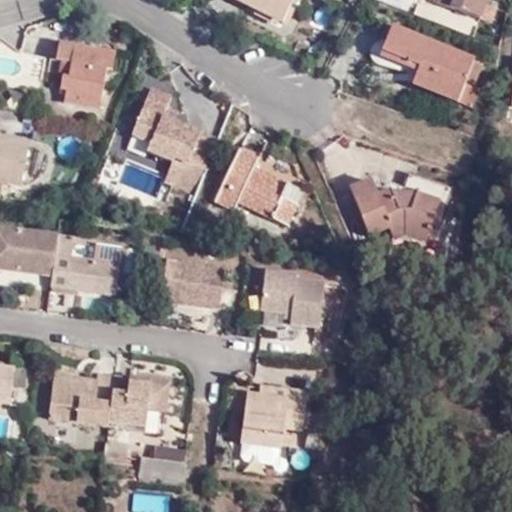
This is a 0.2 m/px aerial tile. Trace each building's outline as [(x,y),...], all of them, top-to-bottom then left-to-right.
[(230,0),(280,26),(291,3),(292,0),(230,0)] [(427,0),(426,3),(479,23),(484,8),(487,0),(427,0)] [(489,27),(495,12),(484,8),(479,23),(489,27)] [(380,56),(418,72),(463,90),(472,65),(391,31),(380,56)] [(0,41),(0,74),(38,82),(44,50),(0,41)] [(110,74),(113,56),(57,46),(53,64),(58,65),(56,79),(60,80),(58,94),(64,95),(62,106),(97,112),(104,73),(110,74)] [(412,89),(456,106),(463,90),(418,72),(412,89)] [(471,113),(477,96),(463,90),(456,106),(471,113)] [(164,188),(194,200),(217,143),(162,123),(169,102),(148,95),(130,145),(149,152),(146,160),(172,169),(164,188)] [(0,142),(0,202),(15,206),(28,148),(0,142)] [(232,214),(236,205),(286,229),(297,209),(281,203),(288,189),(252,172),(256,162),(237,153),(213,205),(232,214)] [(404,233),(427,240),(442,193),(408,180),(404,198),(391,198),(390,194),(376,200),(371,184),(350,193),(368,240),(388,234),(390,238),(404,233)] [(0,234),(0,277),(52,284),(57,242),(0,234)] [(114,301),(121,251),(57,242),(52,284),(51,293),(114,301)] [(166,265),(161,306),(219,313),(223,272),(166,265)] [(290,316),(288,328),(318,331),(323,288),(294,285),(295,279),(264,276),(261,313),(290,316)] [(0,406),(10,408),(14,378),(0,376),(0,406)] [(53,381),(48,424),(108,430),(113,391),(114,383),(99,382),(98,387),(98,393),(75,391),(75,384),(53,381)] [(127,385),(114,383),(113,391),(126,393),(127,385)] [(98,387),(76,384),(75,384),(75,391),(98,393),(98,387)] [(126,393),(113,391),(108,430),(144,433),(146,417),(164,420),(168,389),(127,385),(126,393)] [(273,398),(263,397),(263,401),(281,403),(281,395),(274,394),(273,398)] [(281,395),(281,403),(263,401),(243,399),(237,450),(275,454),(277,430),(295,432),(299,397),(281,395)] [(309,455),(315,437),(302,434),(298,453),(309,455)] [(128,464),(130,450),(106,447),(104,461),(128,464)] [(183,470),(185,454),(153,450),(151,467),(183,470)] [(269,481),(270,473),(258,472),(257,480),(269,481)] [(300,485),(302,479),(275,475),(274,482),(300,485)]
